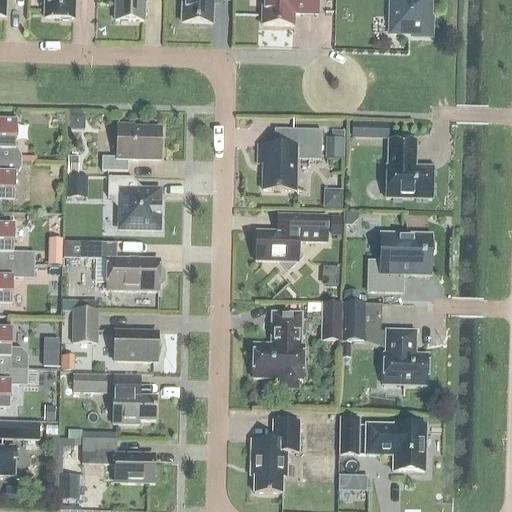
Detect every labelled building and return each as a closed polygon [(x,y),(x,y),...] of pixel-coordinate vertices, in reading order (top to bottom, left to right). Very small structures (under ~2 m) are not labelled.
[(43,0),(43,20),(59,20),(61,22),(68,23),(70,21),(73,21),(73,5),(73,0),(43,0)] [(114,0),(114,22),(143,23),(143,0),(114,0)] [(181,0),(181,24),(211,26),(211,0),(181,0)] [(261,0),(261,27),(292,28),(292,16),(316,17),(316,0),(261,0)] [(410,38),(430,39),(431,19),(429,19),(429,0),(389,0),(386,36),(410,36),(410,38)] [(0,163),(20,164),(20,158),(16,151),(14,151),(15,123),(0,123),(0,163)] [(387,127),(371,126),(371,138),(387,139),(387,127)] [(115,159),(101,159),(100,173),(126,174),(126,162),(159,162),(160,131),(131,130),(132,127),(116,127),(115,159)] [(320,133),(288,132),(288,149),(257,148),(257,165),(262,165),(262,192),(294,193),(294,162),(319,163),(320,133)] [(330,141),(330,140),(329,160),(343,161),(344,141),(330,141)] [(385,169),(384,201),(430,202),(431,170),(414,169),(415,143),(387,143),(386,169),(385,169)] [(77,177),(77,159),(67,159),(67,177),(77,177)] [(20,164),(0,163),(0,203),(13,203),(13,175),(15,175),(20,169),(20,164)] [(118,232),(158,233),(158,217),(159,208),(158,208),(159,193),(131,192),(131,180),(107,180),(106,200),(118,200),(118,232)] [(325,245),(325,235),(325,219),(276,218),(276,234),(255,234),(254,264),(278,264),(286,273),(302,258),(296,252),(296,244),(325,245)] [(340,221),(331,221),(331,237),(340,237),(340,221)] [(0,267),(33,268),(33,254),(11,254),(12,227),(0,227),(0,267)] [(367,264),(366,295),(401,296),(401,277),(429,278),(429,256),(432,253),(432,246),(429,243),(430,238),(380,237),(379,264),(367,264)] [(63,244),(63,261),(107,262),(106,293),(156,294),(157,287),(159,287),(163,283),(163,274),(159,270),(157,270),(157,262),(115,261),(115,245),(63,244)] [(47,267),(61,268),(61,256),(47,255),(47,267)] [(0,306),(10,307),(11,281),(33,281),(33,268),(0,267),(0,306)] [(357,306),(357,295),(342,294),(341,305),(357,306)] [(320,344),(340,345),(341,305),(321,305),(320,344)] [(341,305),(340,345),(365,345),(365,331),(380,332),(381,306),(366,306),(341,305)] [(71,347),(97,347),(97,312),(85,312),(72,312),(71,347)] [(300,316),(270,315),(269,347),(252,347),(251,364),(249,366),(249,374),(251,376),(251,381),(280,381),(280,386),(282,390),(293,390),(295,386),(296,382),(301,382),(302,348),(299,348),(300,316)] [(0,371),(26,372),(27,358),(20,351),(9,350),(10,331),(0,331),(0,371)] [(414,357),(415,334),(384,333),(384,356),(382,356),(382,388),(426,389),(426,357),(414,357)] [(155,339),(156,334),(114,334),(113,364),(155,365),(155,360),(157,360),(159,350),(157,339),(155,339)] [(57,370),(58,342),(43,341),(42,370),(57,370)] [(26,372),(0,371),(0,411),(8,411),(8,384),(19,385),(19,388),(26,388),(26,372)] [(71,396),(105,396),(105,378),(72,377),(71,396)] [(112,379),(111,427),(137,427),(138,424),(154,424),(154,400),(138,399),(138,379),(112,379)] [(46,410),(45,422),(53,422),(54,410),(46,410)] [(338,458),(359,459),(359,419),(338,419),(338,458)] [(271,444),(250,443),(249,468),(253,468),(252,495),(280,496),(281,479),(285,479),(285,454),(297,455),(298,424),(272,424),(271,444)] [(0,441),(37,442),(37,426),(0,425),(0,441)] [(391,473),(423,474),(424,428),(392,427),(364,427),(364,458),(392,458),(391,473)] [(80,467),(101,467),(114,468),(113,484),(152,485),(153,458),(115,457),(115,442),(81,441),(80,467)] [(319,459),(335,459),(335,443),(319,443),(319,459)] [(0,478),(14,478),(15,449),(0,448),(0,478)] [(342,476),(341,492),(371,492),(371,477),(342,476)] [(70,479),(58,479),(58,503),(70,503),(70,479)]
